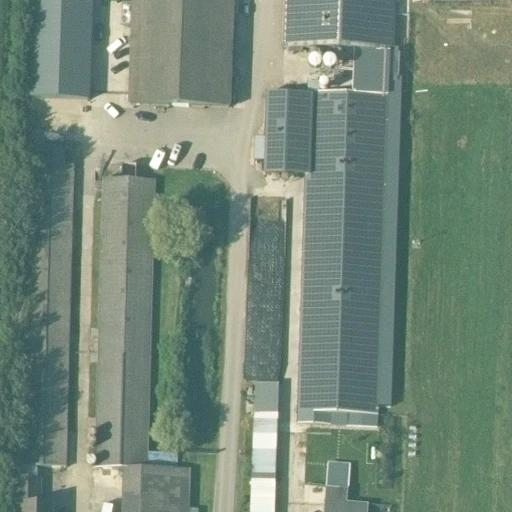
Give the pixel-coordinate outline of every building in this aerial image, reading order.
[(89,101),(91,2),(31,0),(29,100),(89,101)] [(228,108),(231,0),(133,0),(131,105),(228,108)] [(285,0),(284,49),(393,53),(394,0),(285,0)] [(388,97),(312,95),(266,94),(264,176),(305,177),(297,414),(297,425),(331,427),(332,415),(348,415),(375,416),(378,416),(388,97)] [(67,469),(76,150),(26,149),(17,467),(67,469)] [(147,470),(155,182),(104,180),(96,470),(122,470),(120,511),(198,511),(198,510),(189,510),(189,471),(147,470)] [(279,354),(253,355),(254,372),(279,371),(279,354)] [(274,511),(279,385),(254,385),(249,511),(274,511)] [(348,415),(347,427),(376,429),(377,416),(375,416),(348,415)] [(327,490),(347,492),(349,472),(329,470),(327,490)] [(52,511),(53,507),(41,507),(42,480),(14,479),(14,509),(21,509),(20,511),(52,511)] [(325,511),(366,511),(367,505),(347,503),(347,492),(327,490),(325,511)]
